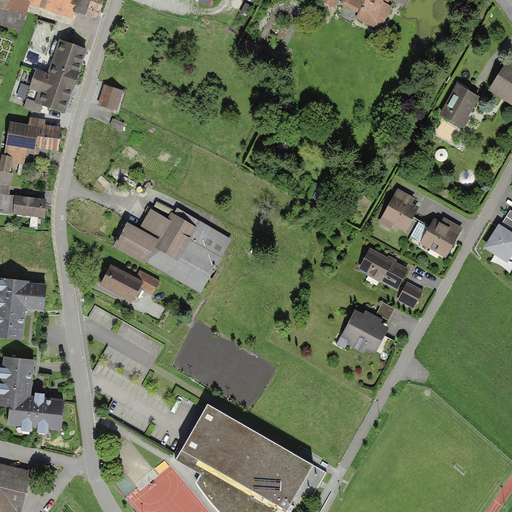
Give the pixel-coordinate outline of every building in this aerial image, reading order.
[(63,0),(10,0),(11,0),(59,15),(63,0)] [(101,23),(107,0),(80,0),(76,16),(101,23)] [(350,0),(351,1),(363,7),(358,18),(380,29),(391,7),(382,3),(383,0),(350,0)] [(0,23),(21,29),(25,15),(0,7),(0,23)] [(43,105),(64,112),(86,50),(61,41),(48,75),(37,71),(24,106),(40,112),(43,105)] [(260,48),(246,41),(240,54),(253,61),(260,48)] [(511,62),(510,61),(492,93),(511,103),(511,62)] [(122,92),(106,86),(100,105),(117,109),(122,92)] [(465,129),(481,98),(460,87),(444,118),(465,129)] [(125,124),(114,119),(111,126),(122,131),(125,124)] [(61,129),(14,124),(11,147),(59,152),(61,129)] [(154,188),(130,177),(124,191),(147,202),(154,188)] [(49,198),(15,196),(14,213),(48,215),(49,198)] [(420,209),(395,197),(382,223),(407,235),(420,209)] [(130,222),(79,198),(67,224),(118,247),(130,222)] [(232,239),(178,208),(171,220),(152,210),(140,229),(160,239),(147,264),(202,294),(232,239)] [(463,234),(435,219),(422,245),(450,259),(463,234)] [(419,222),(413,236),(422,240),(428,226),(419,222)] [(140,229),(132,225),(119,250),(147,264),(160,239),(140,229)] [(511,255),(511,231),(501,225),(485,249),(507,264),(511,255)] [(411,269),(372,248),(362,268),(401,288),(411,269)] [(144,279),(112,264),(102,285),(134,300),(144,279)] [(0,337),(22,339),(28,279),(0,276),(0,337)] [(424,292),(408,285),(400,302),(415,309),(424,292)] [(379,315),(393,319),(396,306),(382,302),(379,315)] [(112,329),(117,318),(96,307),(91,317),(112,329)] [(392,327),(360,309),(341,343),(373,361),(392,327)] [(32,400),(35,359),(6,357),(3,397),(32,400)] [(68,403),(16,399),(14,428),(65,432),(68,403)] [(328,472),(209,403),(205,409),(183,449),(176,460),(202,475),(197,482),(215,492),(212,498),(230,508),(227,511),(287,511),(300,490),(313,498),(328,472)] [(32,472),(0,464),(0,511),(17,511),(18,511),(23,511),(32,472)]
